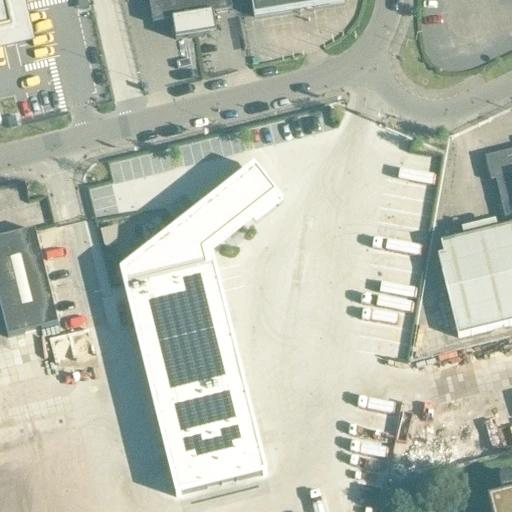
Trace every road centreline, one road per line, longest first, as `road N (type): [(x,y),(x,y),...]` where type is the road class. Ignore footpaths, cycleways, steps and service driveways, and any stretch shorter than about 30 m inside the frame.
road 1 (unknown): [(265,511),(313,443),(341,369),(347,323),(342,295),(324,268),(261,244),(194,265),(143,309),(101,328),(110,389)]
road 2 (unclassified): [(0,159),(358,65)]
road 3 (unclassified): [(358,65),(424,110),(454,108),(511,83)]
road 4 (unknown): [(110,389),(58,417),(43,438),(55,511)]
road 5 (unknown): [(110,389),(144,511)]
